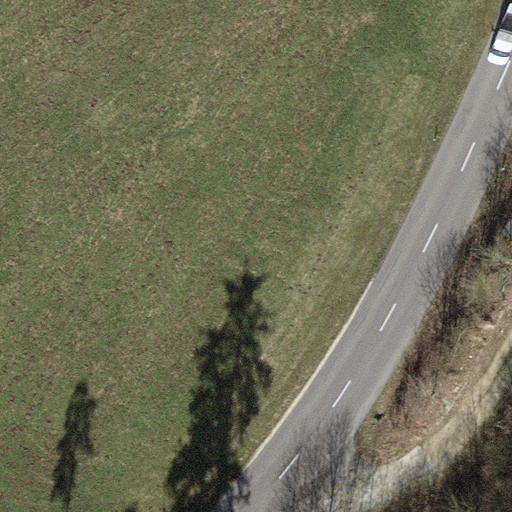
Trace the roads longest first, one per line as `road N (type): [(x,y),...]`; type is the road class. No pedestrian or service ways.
road 1 (tertiary): [(248,511),(400,296),(511,45)]
road 2 (track): [(274,483),(371,482),(461,443),(511,373)]
